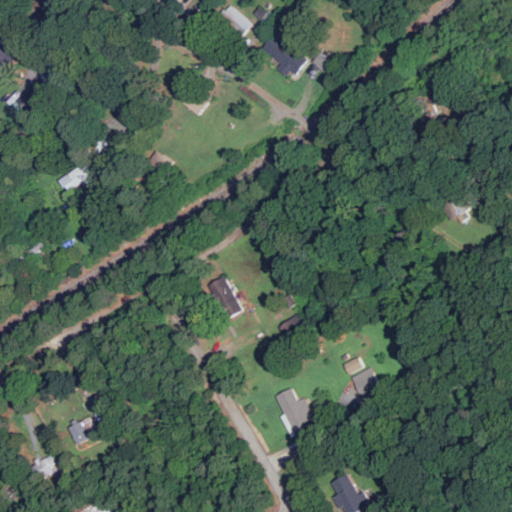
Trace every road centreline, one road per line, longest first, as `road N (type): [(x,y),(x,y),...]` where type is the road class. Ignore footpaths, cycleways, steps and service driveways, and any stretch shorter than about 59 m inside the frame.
road 1 (residential): [(0,374),(217,242),(343,151),(479,0)]
road 2 (residential): [(51,277),(251,151),(289,111)]
road 3 (residential): [(147,283),(171,305),(295,511)]
road 4 (residential): [(128,0),(343,151)]
